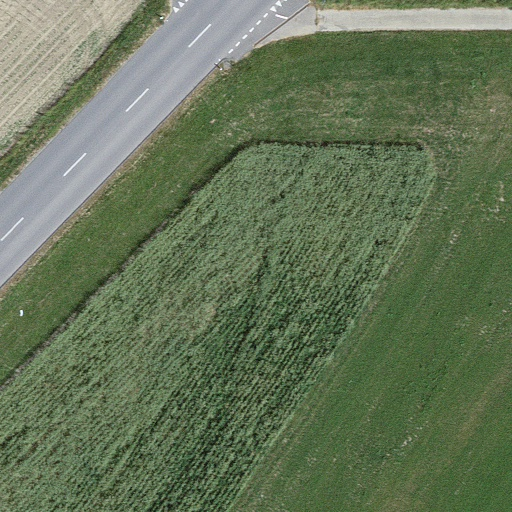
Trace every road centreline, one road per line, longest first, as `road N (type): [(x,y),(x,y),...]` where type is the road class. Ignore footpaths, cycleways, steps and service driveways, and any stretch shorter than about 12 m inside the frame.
road 1 (tertiary): [(0,238),(232,0)]
road 2 (track): [(204,27),(511,27)]
